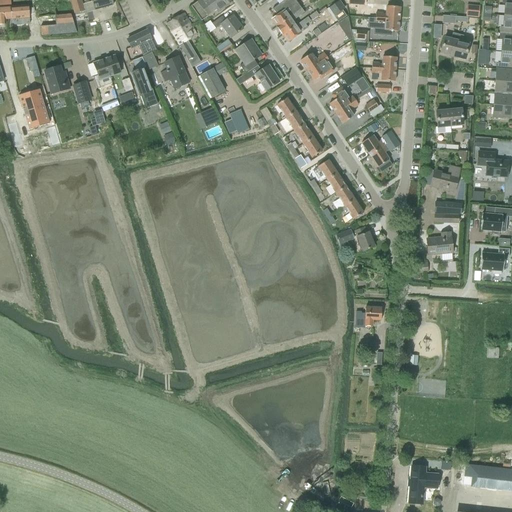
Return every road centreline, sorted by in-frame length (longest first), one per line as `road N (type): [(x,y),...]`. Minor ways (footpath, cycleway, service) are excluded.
road 1 (residential): [(382,213),(238,0)]
road 2 (residential): [(382,213),(404,177),(418,0)]
road 3 (residential): [(0,44),(104,38),(189,0)]
road 4 (residential): [(393,399),(402,290),(382,213)]
road 5 (unclassified): [(0,456),(139,511)]
